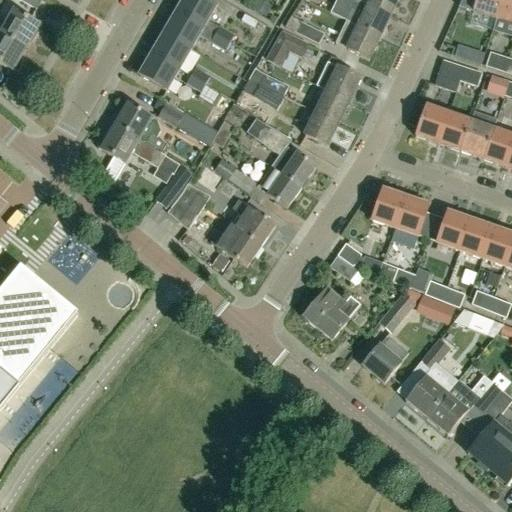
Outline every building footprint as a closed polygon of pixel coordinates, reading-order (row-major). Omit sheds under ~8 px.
[(16,0),(21,2),(22,0),(23,0),(22,2),(37,11),(43,0),(16,0)] [(200,0),(186,0),(177,15),(230,46),(236,37),(221,28),(221,29),(208,22),(216,9),(200,0)] [(255,0),(251,0),(246,8),(259,17),(266,7),(255,0)] [(380,40),(391,17),(359,1),(358,0),(357,0),(344,0),(344,2),(339,0),(338,0),(331,15),(347,23),(380,40)] [(359,0),(359,1),(391,17),(399,0),(359,0)] [(497,20),(502,0),(462,0),(459,9),(474,13),(497,20)] [(511,24),(511,0),(502,0),(497,20),(511,24)] [(0,34),(25,50),(38,27),(14,13),(8,23),(0,18),(0,34)] [(230,46),(177,15),(165,36),(191,51),(199,38),(212,44),(211,46),(225,53),(230,46)] [(291,18),(285,29),(319,46),(325,36),(291,18)] [(369,62),(380,40),(347,23),(336,46),(369,62)] [(42,24),(32,47),(44,52),(54,29),(42,24)] [(283,33),(277,44),(287,50),(293,38),(283,33)] [(25,50),(0,34),(0,64),(12,72),(13,70),(17,72),(23,62),(19,59),(25,50)] [(179,72),(191,51),(165,36),(153,57),(179,72)] [(315,70),(322,58),(304,48),(297,60),(315,70)] [(504,74),(509,60),(491,54),(486,68),(504,74)] [(166,93),(179,72),(153,57),(140,78),(166,93)] [(461,83),(465,69),(443,62),(435,87),(456,94),(460,83),(461,83)] [(319,88),(328,92),(349,103),(360,80),(339,70),(330,65),(319,88)] [(483,75),(465,69),(461,83),(478,88),(483,75)] [(196,70),(190,79),(206,88),(211,79),(196,70)] [(254,71),(249,82),(282,98),(284,99),(289,88),(254,71)] [(505,98),(509,84),(492,78),(487,92),(505,98)] [(206,88),(190,79),(186,86),(187,86),(185,90),(198,97),(200,93),(202,95),(206,88)] [(226,81),(219,93),(236,102),(242,90),(226,81)] [(274,113),(282,98),(249,82),(244,93),(253,98),(251,101),(274,113)] [(338,126),(349,103),(328,92),(317,115),(338,126)] [(438,145),(451,107),(443,104),(440,112),(426,107),(416,137),(438,145)] [(159,124),(153,120),(129,106),(115,129),(165,159),(166,158),(162,155),(167,146),(157,140),(161,134),(159,124)] [(184,118),(165,107),(158,120),(177,131),(184,118)] [(461,153),(474,114),(471,123),(449,115),(452,107),(451,107),(438,145),(461,153)] [(483,161),(494,131),(493,131),(496,122),(474,114),(461,153),(483,161)] [(327,148),(338,126),(317,115),(306,138),(327,148)] [(225,124),(218,135),(219,133),(228,140),(234,129),(225,124)] [(317,169),(287,149),(292,142),(265,126),(255,141),(280,158),(272,170),(302,190),(317,169)] [(113,187),(119,177),(132,155),(159,170),(165,159),(115,129),(111,136),(108,134),(99,150),(114,159),(103,178),(113,187)] [(506,169),(511,151),(511,137),(494,131),(483,161),(506,169)] [(222,150),(228,140),(219,133),(218,135),(213,144),(222,150)] [(257,186),(244,177),(222,162),(214,174),(249,197),(257,186)] [(193,177),(192,177),(181,169),(176,176),(175,177),(156,202),(167,211),(187,184),(187,185),(193,177)] [(288,211),(302,190),(272,170),(259,189),(268,198),(288,211)] [(392,241),(406,199),(383,191),(372,222),(368,232),(392,241)] [(193,202),(192,203),(203,210),(208,203),(210,200),(199,193),(193,202)] [(428,241),(436,218),(427,215),(429,208),(406,199),(392,241),(391,243),(414,251),(418,238),(428,241)] [(189,232),(203,210),(192,203),(178,223),(189,232)] [(276,228),(256,214),(240,203),(234,212),(240,216),(232,228),(262,249),(276,228)] [(460,253),(471,222),(448,214),(437,245),(460,253)] [(483,261),(494,230),(471,222),(460,253),(483,261)] [(262,249),(232,228),(230,227),(221,238),(217,236),(211,245),(247,270),(262,249)] [(506,269),(511,250),(511,236),(494,230),(483,261),(506,269)] [(346,246),(338,257),(353,268),(367,274),(367,273),(377,277),(382,263),(362,257),(346,246)] [(357,288),(367,274),(353,268),(338,257),(330,269),(357,288)] [(393,285),(408,290),(414,276),(398,270),(397,273),(393,285)] [(0,411),(77,317),(30,278),(24,286),(14,278),(0,294),(0,411)] [(442,303),(447,289),(430,283),(425,296),(442,303)] [(465,296),(447,289),(442,303),(460,310),(465,296)] [(350,298),(345,304),(328,290),(320,300),(319,299),(304,318),(332,341),(360,306),(350,298)] [(416,304),(423,296),(408,290),(405,295),(404,294),(379,326),(392,336),(417,306),(416,304)] [(490,314),(495,300),(477,293),(472,307),(490,314)] [(511,306),(495,300),(490,314),(507,320),(511,306)] [(511,330),(498,325),(493,337),(511,345),(511,330)] [(451,351),(450,350),(456,343),(446,335),(440,342),(439,341),(420,364),(431,375),(451,351)] [(400,348),(388,338),(380,348),(364,368),(385,385),(401,365),(409,355),(400,348)] [(428,421),(448,438),(469,413),(474,407),(484,417),(487,414),(503,394),(510,385),(499,376),(492,385),(491,384),(478,399),(471,394),(459,384),(428,421)] [(428,421),(459,384),(458,383),(448,396),(427,379),(406,404),(428,421)] [(488,471),(511,442),(511,425),(501,417),(511,404),(511,400),(503,394),(487,414),(496,421),(495,424),(494,423),(468,454),(488,471)] [(508,487),(511,482),(511,442),(488,471),(508,487)]
